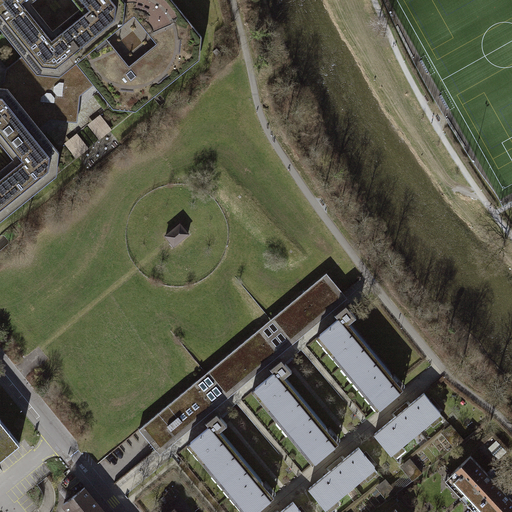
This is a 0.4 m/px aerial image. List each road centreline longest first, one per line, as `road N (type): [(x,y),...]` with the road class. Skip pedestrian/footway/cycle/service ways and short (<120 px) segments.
road 1 (track): [(374,0),(433,121),(511,236)]
road 2 (residential): [(0,359),(122,511)]
